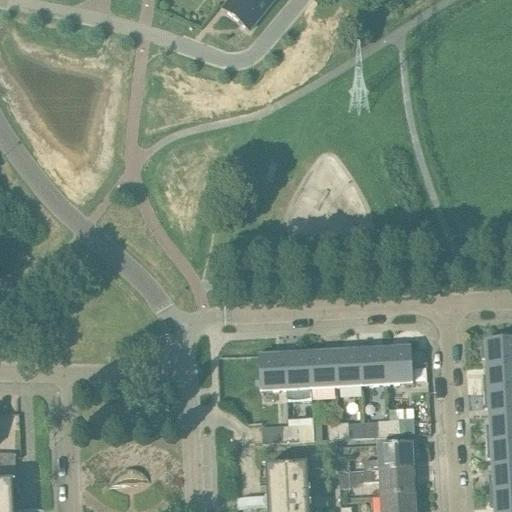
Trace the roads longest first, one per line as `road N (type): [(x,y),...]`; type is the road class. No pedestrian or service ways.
road 1 (unclassified): [(193,319),(85,229),(0,126)]
road 2 (residential): [(193,319),(456,303)]
road 3 (unclassified): [(249,59),(226,61),(162,36),(0,5)]
road 4 (residential): [(466,511),(456,303)]
road 5 (residential): [(70,511),(62,372)]
road 6 (unclassified): [(197,511),(193,374)]
road 7 (residential): [(193,374),(62,372)]
